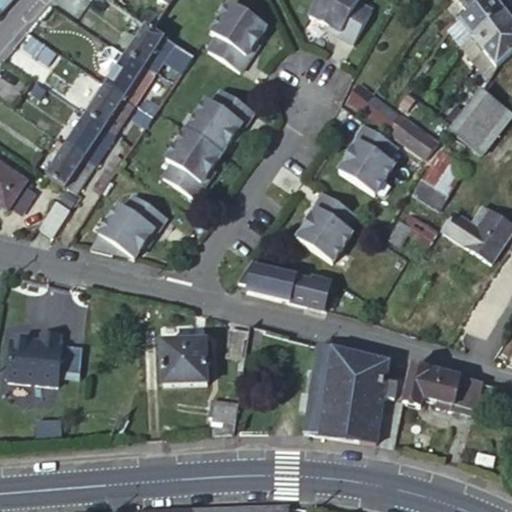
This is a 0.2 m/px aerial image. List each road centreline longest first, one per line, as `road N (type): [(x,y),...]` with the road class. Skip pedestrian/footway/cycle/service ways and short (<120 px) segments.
road 1 (secondary): [(0,491),(287,474),(408,490),(469,511)]
road 2 (residential): [(511,380),(183,296)]
road 3 (residential): [(307,88),(293,127),(183,296)]
road 4 (residential): [(183,296),(0,249)]
